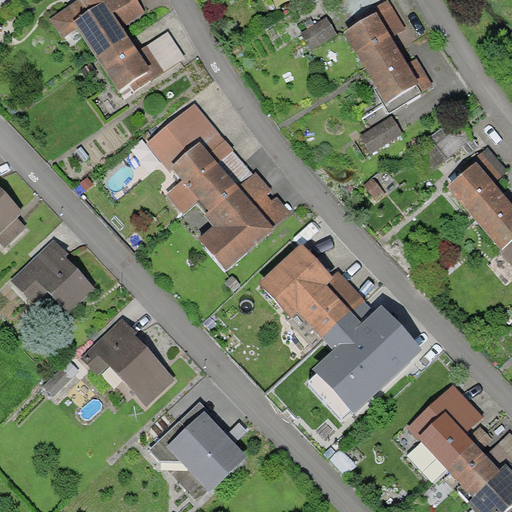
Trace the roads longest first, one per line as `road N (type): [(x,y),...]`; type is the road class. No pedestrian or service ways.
road 1 (residential): [(0,131),(361,511)]
road 2 (residential): [(181,0),(293,169),(511,402)]
road 3 (residential): [(511,124),(429,0)]
